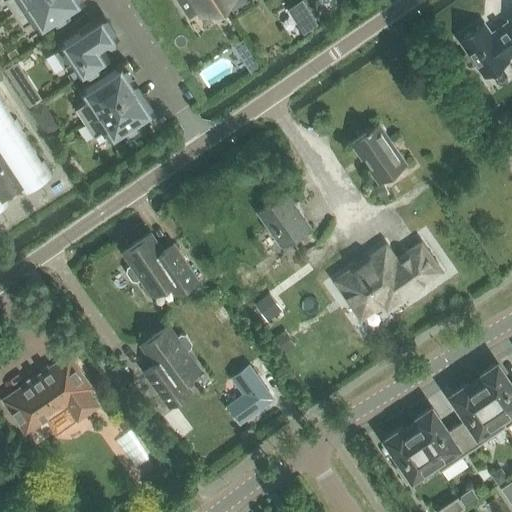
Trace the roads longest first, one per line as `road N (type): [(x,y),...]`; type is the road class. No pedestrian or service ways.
road 1 (residential): [(205,142),(410,0)]
road 2 (residential): [(0,282),(205,142)]
road 3 (residential): [(511,325),(304,446)]
road 4 (residential): [(205,142),(114,0)]
